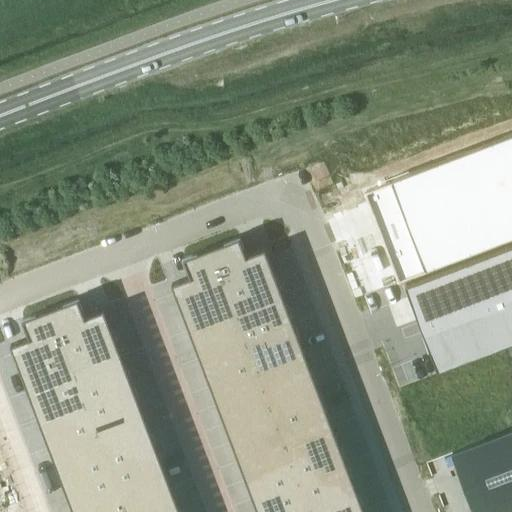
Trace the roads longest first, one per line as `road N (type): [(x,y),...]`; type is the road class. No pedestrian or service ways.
road 1 (unclassified): [(0,298),(295,188),(421,511)]
road 2 (secondary): [(0,112),(145,57),(336,0)]
